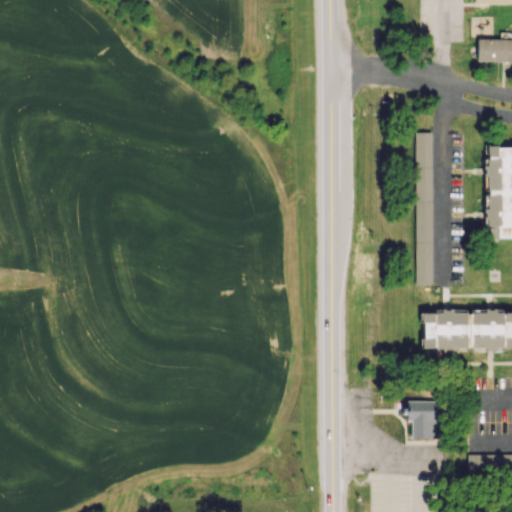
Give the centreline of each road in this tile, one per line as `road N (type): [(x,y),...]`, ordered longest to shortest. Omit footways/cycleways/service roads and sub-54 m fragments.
road 1 (secondary): [(338,511),(347,0)]
road 2 (secondary): [(329,0),(326,511)]
road 3 (residential): [(441,0),(442,282)]
